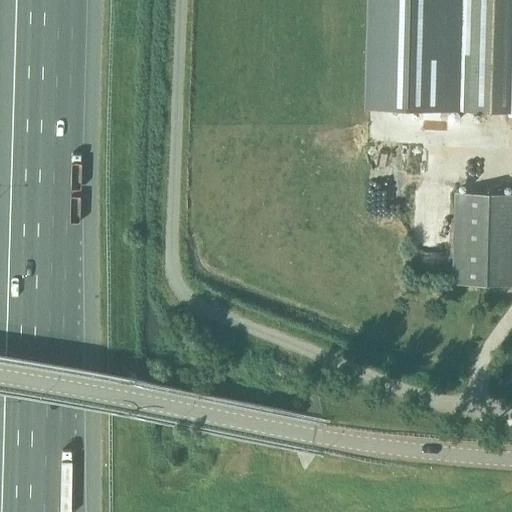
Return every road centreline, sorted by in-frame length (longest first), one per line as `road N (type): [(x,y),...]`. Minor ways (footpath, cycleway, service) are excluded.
road 1 (unclassified): [(511,414),(423,394),(182,296),(171,263),(179,0)]
road 2 (motorway): [(36,511),(51,0)]
road 3 (tertiary): [(209,414),(412,451),(511,457)]
road 4 (tertiary): [(209,414),(0,375)]
